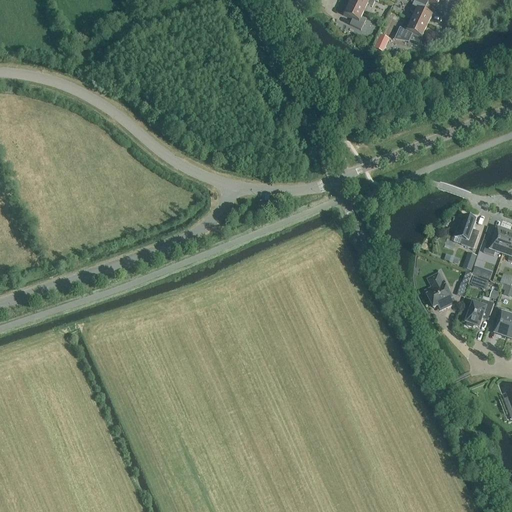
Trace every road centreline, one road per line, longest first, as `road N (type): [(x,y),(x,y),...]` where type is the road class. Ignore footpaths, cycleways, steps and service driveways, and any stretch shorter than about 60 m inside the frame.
road 1 (residential): [(498,511),(343,200)]
road 2 (unclassified): [(231,186),(223,207),(183,242),(0,303)]
road 3 (unclassified): [(231,186),(174,162),(100,103),(33,75),(0,74)]
road 4 (unclassified): [(334,181),(245,0)]
road 5 (residential): [(511,108),(334,181)]
